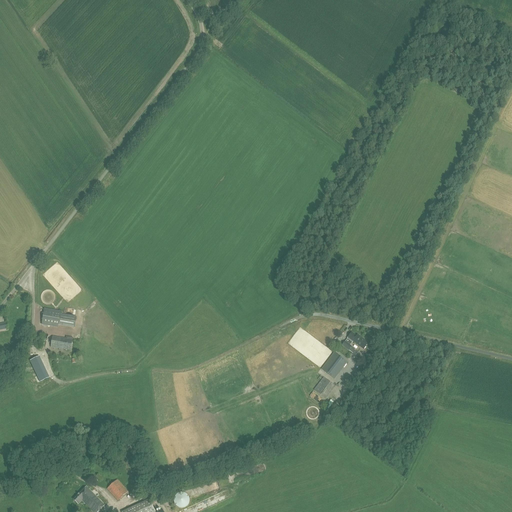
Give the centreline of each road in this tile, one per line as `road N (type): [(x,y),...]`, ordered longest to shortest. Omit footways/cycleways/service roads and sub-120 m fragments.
road 1 (unclassified): [(35,264),(196,55),(202,25),(187,0)]
road 2 (unclassified): [(511,358),(319,314),(279,327)]
